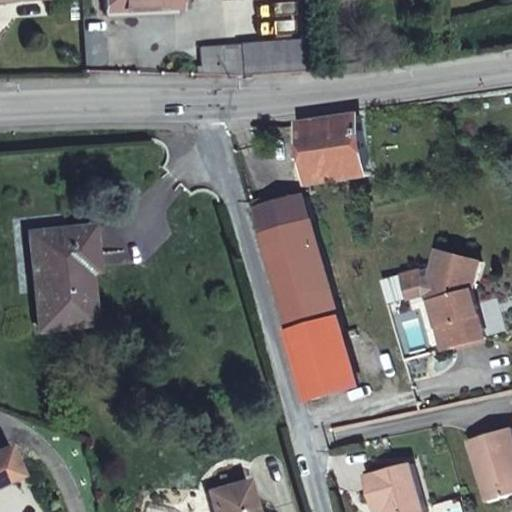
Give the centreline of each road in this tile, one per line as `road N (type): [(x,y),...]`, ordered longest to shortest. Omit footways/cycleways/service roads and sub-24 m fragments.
road 1 (residential): [(212,108),(322,511)]
road 2 (tertiary): [(212,108),(511,69)]
road 3 (tertiary): [(0,110),(212,108)]
